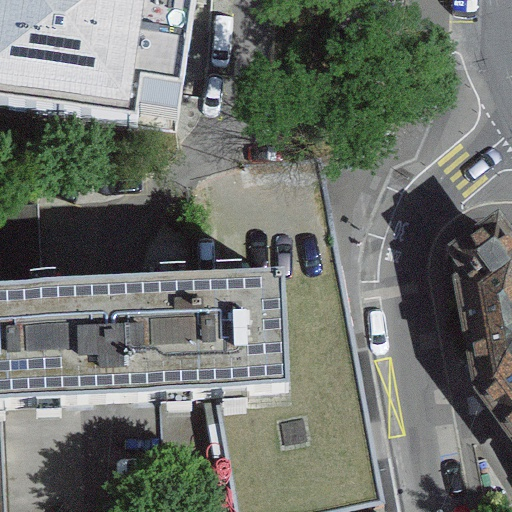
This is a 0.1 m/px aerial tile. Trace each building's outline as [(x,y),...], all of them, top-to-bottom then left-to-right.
[(160,0),(0,0),(0,117),(137,140),(160,0)] [(328,0),(328,4),(407,11),(407,0),(328,0)] [(296,405),(224,408),(243,511),(380,511),(387,511),(326,165),(199,192),(214,289),(292,285),(296,405)] [(296,405),(292,285),(214,289),(46,295),(42,209),(0,210),(0,511),(14,511),(11,417),(58,415),(187,410),(224,408),(296,405)] [(511,227),(510,224),(466,254),(479,274),(470,283),(488,395),(511,429),(511,227)]
